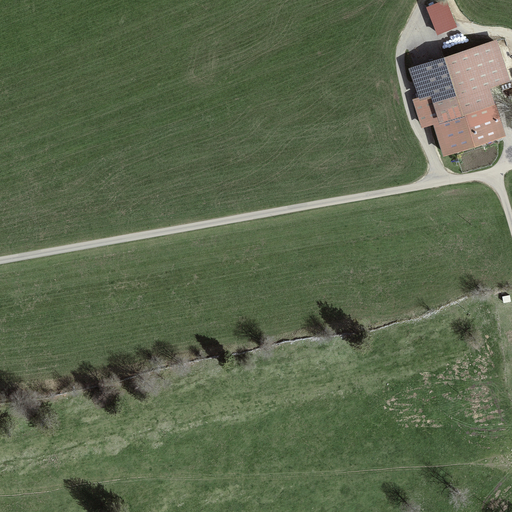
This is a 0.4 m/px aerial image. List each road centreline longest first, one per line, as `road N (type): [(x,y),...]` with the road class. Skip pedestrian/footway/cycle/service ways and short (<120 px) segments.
road 1 (unclassified): [(0,256),(492,173),(511,220)]
road 2 (track): [(511,464),(388,476),(147,475),(0,488)]
